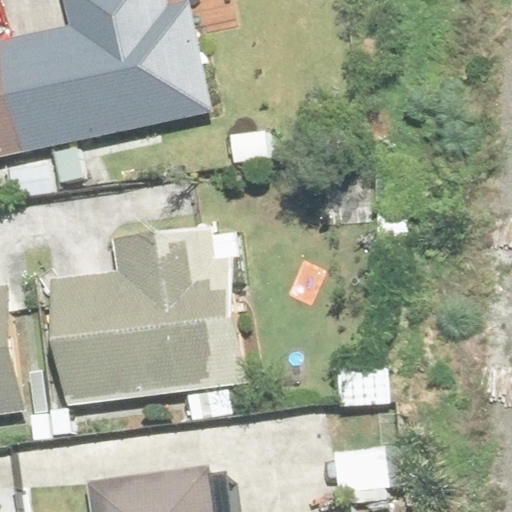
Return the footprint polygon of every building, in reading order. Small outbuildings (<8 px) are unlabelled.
[(0,158),(220,111),(198,10),(179,14),(175,0),(66,0),(73,32),(0,47),(0,158)] [(119,278),(56,285),(72,408),(252,386),(233,227),(114,241),(119,278)] [(0,419),(27,415),(9,289),(0,290),(0,419)] [(396,351),(335,359),(341,408),(402,400),(396,351)] [(395,511),(394,453),(341,455),(342,511),(395,511)] [(218,511),(212,470),(88,489),(91,511),(218,511)]
